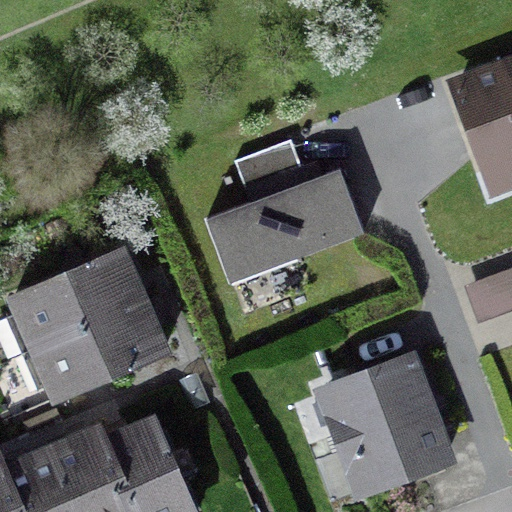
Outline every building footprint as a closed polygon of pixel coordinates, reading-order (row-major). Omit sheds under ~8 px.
[(511,183),(511,76),(449,98),(482,194),(511,183)] [(361,239),(339,177),(207,223),(230,286),(361,239)] [(20,304),(37,344),(135,303),(118,262),(20,304)] [(158,356),(135,303),(37,344),(60,397),(158,356)] [(437,470),(402,375),(317,405),(352,500),(437,470)] [(188,511),(154,426),(104,446),(130,511),(188,511)] [(73,511),(130,511),(104,446),(99,435),(51,454),(73,511)] [(73,511),(51,454),(3,473),(17,511),(73,511)] [(0,511),(17,511),(3,473),(0,466),(0,511)]
